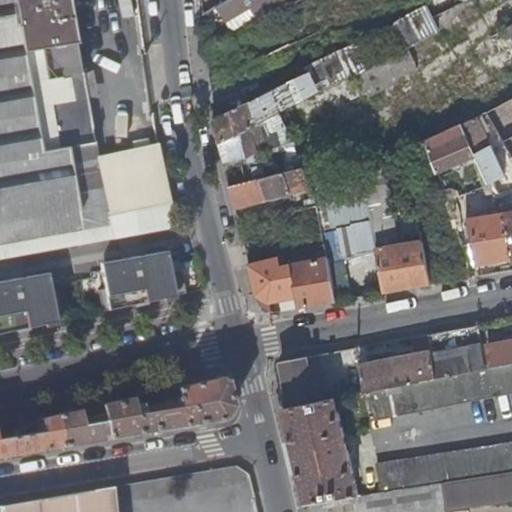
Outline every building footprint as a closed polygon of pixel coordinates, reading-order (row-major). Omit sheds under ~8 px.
[(0,0),(0,260),(113,239),(110,222),(99,153),(74,6),(94,2),(93,0),(0,0)] [(228,0),(220,5),(229,19),(252,5),(259,16),(287,0),(228,0)] [(407,52),(355,78),(365,96),(416,70),(407,52)] [(288,83),(216,119),(222,145),(263,124),(282,114),(305,102),(303,96),(295,100),(288,83)] [(507,176),(480,117),(464,124),(479,156),(489,179),(492,184),(507,176)] [(263,124),(222,145),(227,166),(274,148),(263,124)] [(479,156),(464,124),(429,141),(439,173),(479,156)] [(159,140),(99,153),(110,222),(176,211),(171,200),(159,140)] [(274,148),(227,166),(232,186),(268,176),(264,161),(283,154),(290,170),(306,166),(294,141),(274,148)] [(387,160),(365,170),(371,206),(387,293),(434,284),(425,241),(422,229),(400,233),(387,160)] [(268,176),(232,186),(237,207),(314,188),(306,166),(290,170),(268,176)] [(497,196),(492,184),(489,179),(484,180),(492,198),(497,196)] [(460,190),(447,195),(449,200),(455,217),(460,233),(467,231),(456,198),(462,195),(460,190)] [(312,207),(320,205),(316,196),(310,198),(312,207)] [(110,222),(113,239),(179,227),(176,211),(110,222)] [(511,259),(511,246),(505,213),(468,220),(477,265),(511,259)] [(278,257),(251,263),(259,297),(271,304),(298,299),(300,309),(337,302),(330,259),(280,267),(278,257)] [(150,301),(187,293),(182,274),(172,276),(168,259),(140,265),(139,258),(128,260),(130,267),(102,273),(106,292),(99,293),(103,311),(136,304),(136,302),(149,299),(150,301)] [(32,327),(64,320),(60,299),(53,300),(49,281),(21,288),(19,281),(9,283),(11,290),(0,292),(0,333),(18,330),(18,328),(31,325),(32,327)] [(430,336),(438,379),(488,369),(480,327),(430,336)] [(366,347),(359,348),(367,393),(438,379),(430,336),(421,337),(424,353),(368,363),(366,347)] [(511,340),(490,345),(494,368),(511,364),(511,340)] [(284,361),(292,408),(327,401),(322,372),(320,355),(284,361)] [(367,393),(365,393),(371,421),(511,393),(511,364),(494,368),(488,369),(438,379),(367,393)] [(227,377),(211,381),(133,397),(133,398),(102,405),(104,416),(108,439),(225,419),(234,406),(227,377)] [(307,503),(311,503),(359,496),(337,399),(327,401),(292,408),(286,409),(307,503)] [(57,415),(63,446),(108,439),(104,416),(102,405),(81,410),(57,415)] [(0,456),(63,446),(57,415),(57,414),(41,417),(44,432),(0,439),(0,456)] [(511,442),(376,462),(381,492),(511,472),(511,442)] [(359,496),(311,503),(313,511),(441,511),(511,501),(511,472),(381,492),(359,496)] [(0,511),(115,511),(113,487),(0,506),(0,511)]
